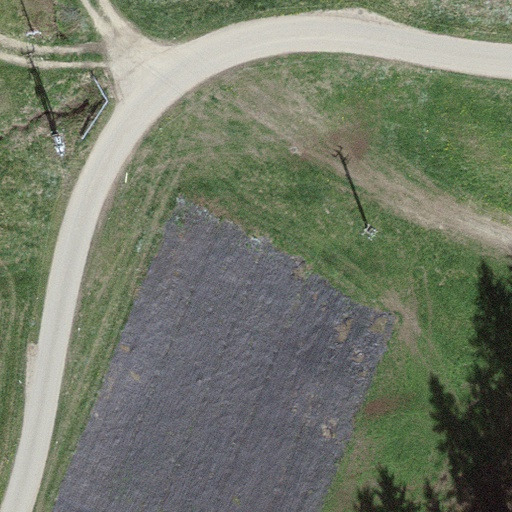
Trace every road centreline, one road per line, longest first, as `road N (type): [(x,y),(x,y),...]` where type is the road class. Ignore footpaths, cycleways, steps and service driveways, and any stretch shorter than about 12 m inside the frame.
road 1 (unclassified): [(15,511),(83,209),(153,91),(210,54),(286,34),(334,32),(511,62)]
road 2 (track): [(511,210),(328,141),(153,91),(97,0)]
